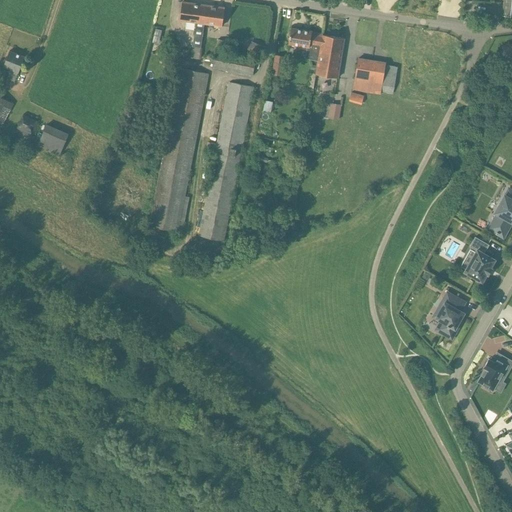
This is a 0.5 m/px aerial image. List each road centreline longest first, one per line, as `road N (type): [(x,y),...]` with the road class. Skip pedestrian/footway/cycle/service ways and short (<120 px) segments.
road 1 (residential): [(426,418),(377,325),(372,276),(479,30)]
road 2 (residential): [(479,30),(283,0)]
road 3 (residential): [(455,376),(511,492)]
